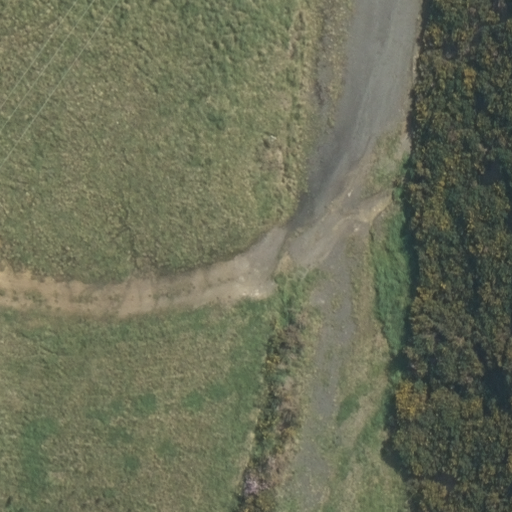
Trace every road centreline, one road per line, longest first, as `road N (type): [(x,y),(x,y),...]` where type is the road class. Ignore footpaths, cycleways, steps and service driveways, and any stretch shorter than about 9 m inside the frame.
road 1 (residential): [(348,0),(333,190),(266,511)]
road 2 (unknown): [(0,393),(60,420),(273,475)]
